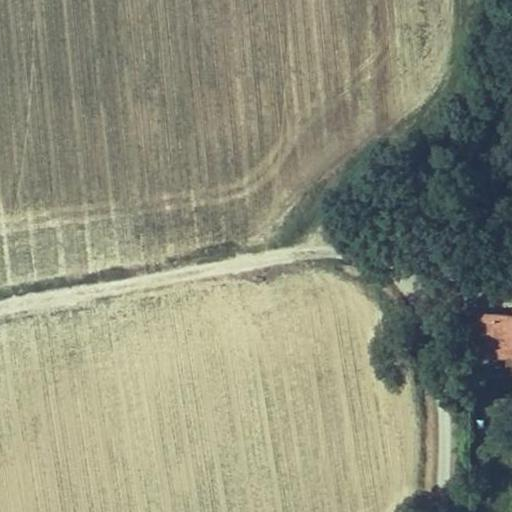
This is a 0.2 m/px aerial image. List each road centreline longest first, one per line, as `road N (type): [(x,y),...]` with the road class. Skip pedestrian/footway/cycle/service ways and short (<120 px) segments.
road 1 (track): [(0,308),(331,240)]
road 2 (unclassified): [(331,240),(383,252),(410,280),(433,328),(448,454),(441,511)]
